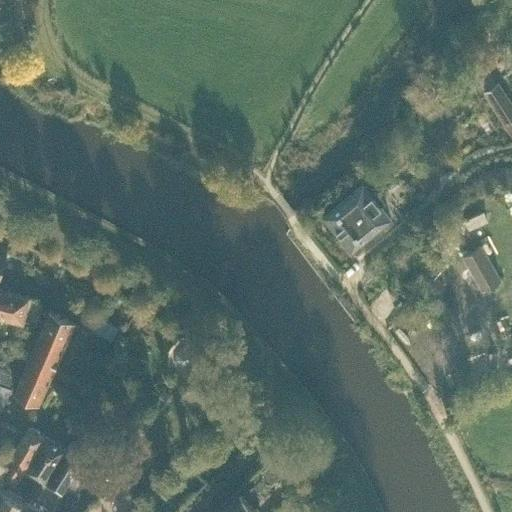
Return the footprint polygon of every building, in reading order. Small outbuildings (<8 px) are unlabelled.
[(482,60),(475,65),(461,74),(476,96),(484,91),(511,135),(511,103),(498,81),(496,82),(486,65),(482,60)] [(381,172),(372,161),(364,168),(373,178),(381,172)] [(351,253),(392,219),(382,206),(386,202),(375,189),(370,193),(362,183),(321,216),(351,253)] [(464,238),(466,221),(450,220),(448,237),(464,238)] [(480,245),(462,255),(482,290),(500,279),(480,245)] [(29,295),(0,287),(0,313),(23,319),(29,295)] [(14,391),(39,401),(47,383),(74,321),(49,311),(14,391)] [(90,329),(110,341),(119,327),(99,314),(90,329)] [(195,347),(188,340),(182,340),(175,346),(174,354),(182,361),(188,361),(195,354),(195,347)] [(505,358),(472,369),(476,381),(509,369),(505,358)] [(467,371),(451,376),(457,394),(474,389),(467,371)] [(52,385),(47,383),(39,401),(43,403),(52,385)] [(0,384),(0,412),(12,388),(0,384)] [(0,433),(19,442),(25,433),(1,421),(0,423),(0,433)] [(19,442),(8,459),(2,469),(5,472),(4,473),(16,480),(21,471),(26,474),(34,479),(35,478),(37,479),(38,480),(39,477),(36,475),(39,470),(42,473),(60,444),(30,425),(28,428),(25,433),(19,442)] [(141,450),(128,440),(115,457),(128,467),(141,450)] [(27,496),(32,499),(34,501),(45,484),(61,494),(85,459),(60,444),(42,473),(39,470),(36,475),(39,477),(38,480),(37,479),(27,496)] [(2,469),(8,459),(0,453),(0,480),(4,473),(5,472),(2,469)] [(101,471),(110,477),(119,465),(110,457),(101,471)] [(0,489),(0,511),(14,511),(23,498),(2,485),(0,489)] [(218,511),(257,511),(241,491),(218,511)] [(34,501),(32,499),(27,496),(16,511),(47,511),(49,510),(34,501)]
